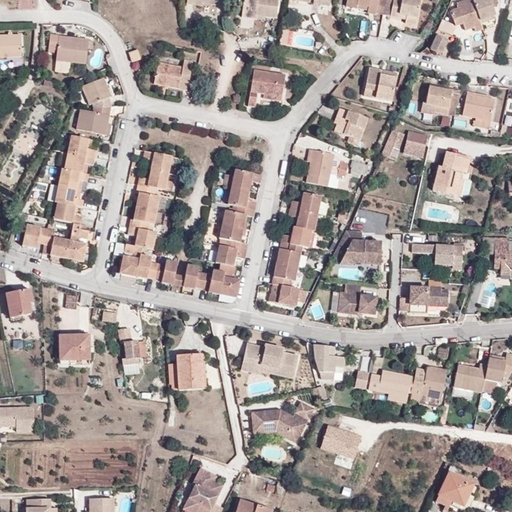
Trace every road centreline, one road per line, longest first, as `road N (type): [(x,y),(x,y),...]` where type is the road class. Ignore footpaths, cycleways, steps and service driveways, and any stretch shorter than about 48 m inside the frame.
road 1 (residential): [(511,71),(381,48),(353,51),(279,136)]
road 2 (residential): [(100,285),(129,97)]
road 3 (residential): [(279,136),(245,317)]
road 4 (residential): [(129,97),(279,136)]
road 5 (residential): [(215,311),(242,462)]
road 6 (residential): [(245,317),(391,334)]
road 7 (residential): [(129,97),(99,22),(39,16)]
road 8 (residential): [(391,334),(511,325)]
